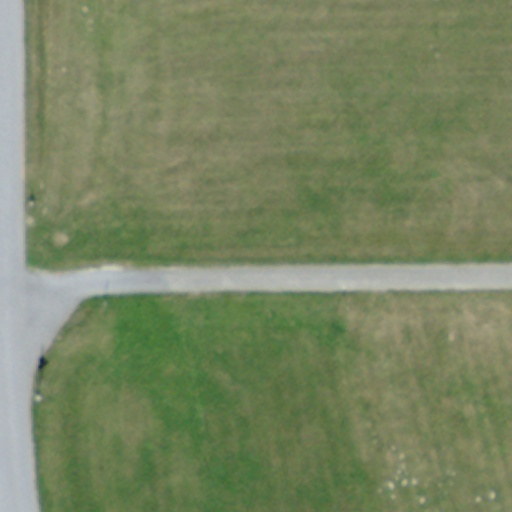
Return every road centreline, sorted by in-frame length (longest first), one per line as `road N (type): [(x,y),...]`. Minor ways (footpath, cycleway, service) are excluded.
road 1 (track): [(0,276),(511,271)]
road 2 (unclassified): [(25,511),(0,306)]
